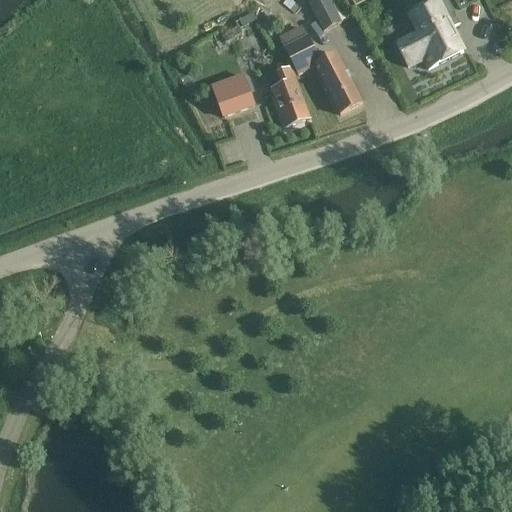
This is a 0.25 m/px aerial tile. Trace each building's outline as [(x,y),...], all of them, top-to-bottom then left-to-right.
[(329,0),(315,0),(309,3),(324,34),(342,25),(329,0)] [(397,45),(396,45),(408,70),(409,69),(423,61),(428,71),(428,72),(464,54),(463,53),(462,54),(450,31),(459,26),(445,0),(438,4),(438,3),(410,17),(410,18),(411,17),(416,26),(420,34),(397,46),(397,45)] [(253,15),(238,22),(242,30),(256,22),(253,15)] [(321,66),(307,39),(302,28),(279,40),(298,77),(315,69),(340,117),(363,105),(338,57),(321,66)] [(291,68),(280,72),(275,74),(280,87),(272,90),(287,130),(309,121),(296,85),(297,84),(291,68)] [(254,111),(241,78),(210,90),(223,123),(254,111)]
